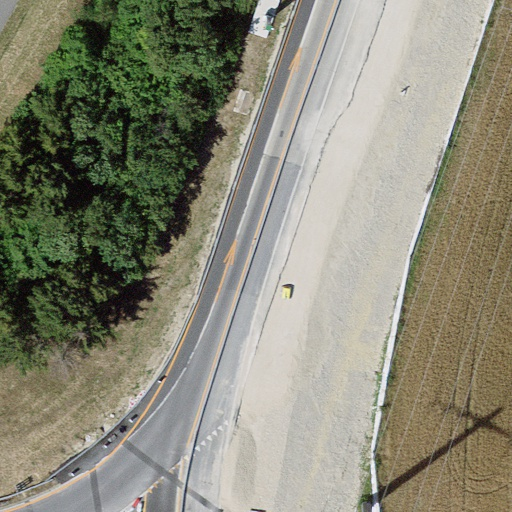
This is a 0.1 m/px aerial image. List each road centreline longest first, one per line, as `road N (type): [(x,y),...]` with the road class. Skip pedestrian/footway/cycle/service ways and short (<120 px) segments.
road 1 (motorway): [(213,381),(342,0)]
road 2 (motorway): [(70,511),(169,434),(213,381)]
road 3 (motorway): [(201,511),(213,381)]
